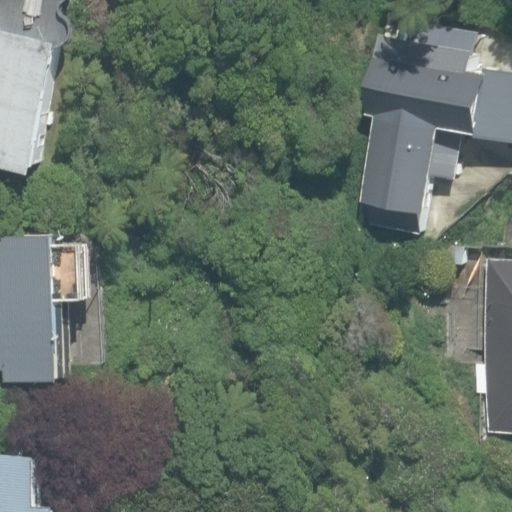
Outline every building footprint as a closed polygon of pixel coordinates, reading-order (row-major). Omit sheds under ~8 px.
[(79,18),(0,0),(0,152),(48,163),(79,18)] [(511,143),(511,60),(504,59),(502,71),(404,57),(391,151),(334,144),(326,199),(437,214),(450,118),(496,124),(493,141),(511,143)] [(81,224),(0,227),(0,376),(87,373),(81,224)] [(511,240),(492,240),(486,412),(511,413),(511,240)] [(60,502),(58,449),(0,448),(0,511),(83,511),(84,502),(60,502)]
